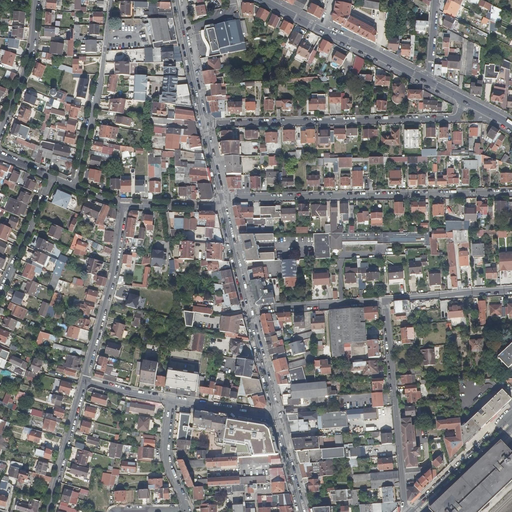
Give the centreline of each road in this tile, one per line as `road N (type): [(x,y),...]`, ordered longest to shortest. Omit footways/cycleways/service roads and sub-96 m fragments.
road 1 (residential): [(511,192),(222,199)]
road 2 (residential): [(464,99),(454,118),(204,125)]
road 3 (residential): [(385,304),(406,511)]
road 4 (residential): [(111,0),(102,82),(73,186)]
road 5 (residential): [(122,205),(83,382)]
road 6 (residential): [(511,411),(411,511)]
road 7 (residential): [(249,312),(385,304)]
road 8 (residential): [(35,0),(30,49),(0,129)]
road 9 (residential): [(83,382),(45,511)]
road 10 (residential): [(0,294),(51,177)]
road 11 (residential): [(204,125),(179,0)]
road 12 (residential): [(511,292),(385,304)]
road 13 (residential): [(422,511),(511,426)]
